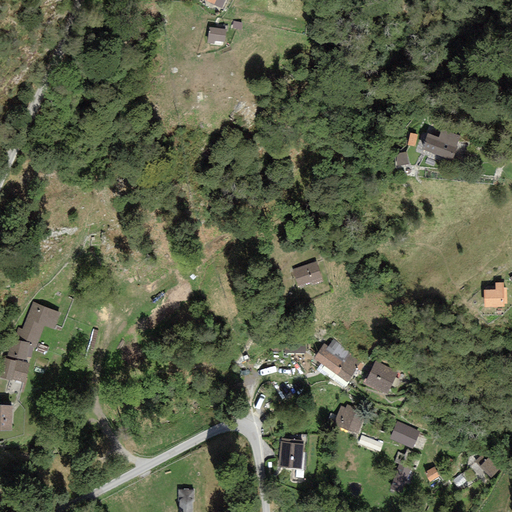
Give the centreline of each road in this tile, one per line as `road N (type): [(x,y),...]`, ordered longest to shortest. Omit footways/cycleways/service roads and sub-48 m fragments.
road 1 (track): [(458,511),(428,433),(315,372),(260,380),(239,426)]
road 2 (unclassified): [(265,511),(252,435),(234,425),(61,511)]
road 3 (unclassified): [(0,181),(78,0)]
